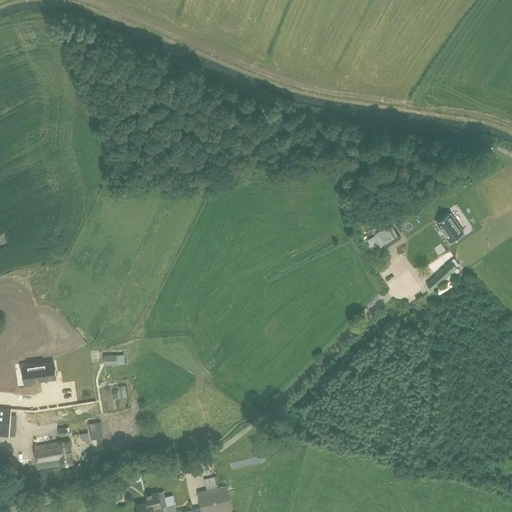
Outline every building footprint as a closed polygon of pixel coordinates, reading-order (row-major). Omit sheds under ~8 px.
[(446,216),(438,221),(450,242),(465,234),(452,213),(454,202),(446,200),(443,211),(446,216)] [(388,229),(387,228),(385,226),(376,233),(378,235),(375,237),(372,232),(366,235),(369,239),(366,241),(371,253),(380,247),(382,250),(400,239),(392,227),(388,229)] [(428,230),(417,244),(430,254),(441,241),(428,230)] [(376,273),(386,267),(382,260),(374,264),(376,267),(374,268),(376,273)] [(432,291),(447,278),(449,280),(460,270),(451,262),(439,271),(424,284),(432,291)] [(439,295),(453,285),(449,280),(435,290),(439,295)] [(116,354),(104,355),(104,364),(117,364),(116,354)] [(42,380),(45,379),(45,380),(46,380),(56,378),(56,374),(55,369),(54,362),(51,363),(51,362),(29,366),(23,366),(22,366),(22,367),(23,373),(24,376),(24,382),(25,382),(31,382),(42,380)] [(75,395),(99,394),(99,381),(74,382),(75,395)] [(0,397),(51,392),(50,382),(0,387),(0,397)] [(0,435),(9,437),(11,409),(0,407),(0,435)] [(120,419),(114,420),(90,423),(93,439),(106,437),(106,440),(114,439),(114,436),(122,435),(120,419)] [(59,428),(59,435),(68,434),(68,432),(71,431),(70,425),(59,428)] [(34,445),(37,468),(73,463),(69,439),(34,445)] [(232,511),(226,485),(217,487),(214,476),(204,479),(207,490),(197,492),(201,511),(232,511)] [(164,511),(166,511),(162,491),(145,494),(147,502),(136,504),(137,511),(164,511)]
